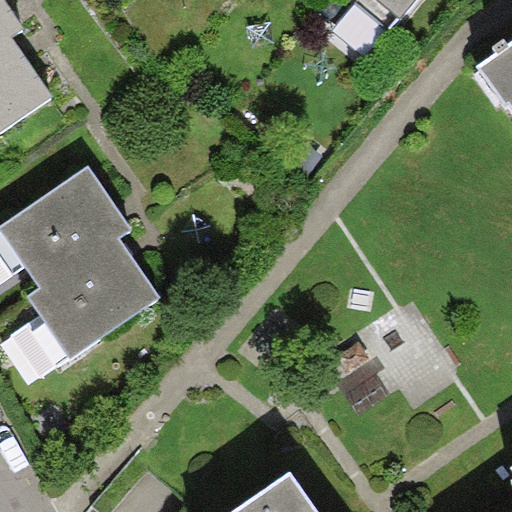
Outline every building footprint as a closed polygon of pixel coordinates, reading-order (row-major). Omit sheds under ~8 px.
[(0,45),(4,42),(16,34),(0,10),(0,45)] [(0,45),(0,130),(44,101),(4,42),(0,45)] [(511,50),(485,70),(511,108),(511,50)] [(0,237),(41,296),(116,244),(126,237),(83,175),(0,231),(0,237)] [(26,305),(66,363),(156,302),(116,244),(41,296),(26,305)] [(311,511),(292,485),(252,511),(311,511)]
